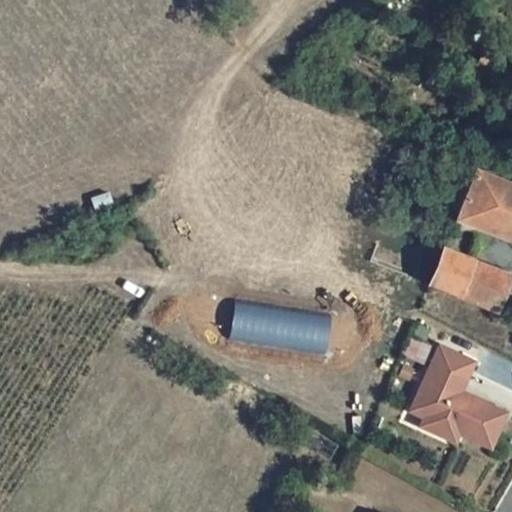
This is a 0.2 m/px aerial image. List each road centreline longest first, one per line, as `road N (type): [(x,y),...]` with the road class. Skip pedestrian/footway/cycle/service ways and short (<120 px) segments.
road 1 (track): [(511,170),(269,71)]
road 2 (track): [(0,276),(161,276)]
